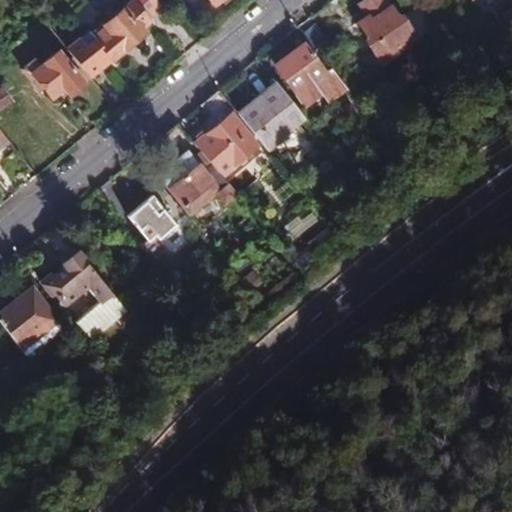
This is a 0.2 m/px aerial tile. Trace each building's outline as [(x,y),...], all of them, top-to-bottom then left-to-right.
[(83,31),(64,47),(89,77),(102,66),(101,64),(110,57),(111,59),(146,29),(143,26),(151,19),(148,15),(160,5),(155,0),(128,0),(86,35),(83,31)] [(406,27),(391,6),(390,7),(385,0),(370,0),(359,7),(364,15),(357,20),(373,44),(385,36),(387,39),(406,27)] [(511,0),(470,0),(472,1),(474,0),(511,0),(511,10),(505,15),(511,25),(511,0)] [(303,31),(316,46),(327,37),(314,21),(303,31)] [(298,48),(300,50),(278,68),(307,103),(321,91),(331,104),(349,90),(330,66),(326,69),(305,42),(298,48)] [(83,82),(57,50),(38,66),(32,59),(26,64),(51,96),(63,86),(69,93),(83,82)] [(238,113),(266,148),(306,116),(277,81),(238,113)] [(3,85),(0,86),(0,110),(12,103),(3,85)] [(237,195),(221,176),(259,146),(234,116),(238,113),(218,90),(200,104),(216,124),(193,142),(203,154),(197,160),(187,148),(158,172),(191,212),(214,193),(224,206),(237,195)] [(177,123),(164,135),(179,153),(193,142),(177,123)] [(137,240),(150,255),(164,243),(160,238),(176,225),(150,195),(135,209),(109,179),(96,190),(119,218),(124,213),(143,235),(137,240)] [(55,223),(40,236),(56,254),(64,264),(52,274),(50,271),(39,280),(52,295),(54,293),(64,304),(87,285),(101,303),(77,322),(92,340),(128,311),(55,223)] [(301,269),(314,259),(306,249),(294,260),(301,269)] [(250,290),(259,282),(260,281),(252,270),(241,279),(250,290)] [(0,322),(27,355),(33,350),(63,326),(31,286),(7,304),(0,296),(0,322)] [(201,317),(217,336),(224,331),(208,311),(201,317)] [(33,350),(27,355),(30,359),(36,354),(33,350)]
